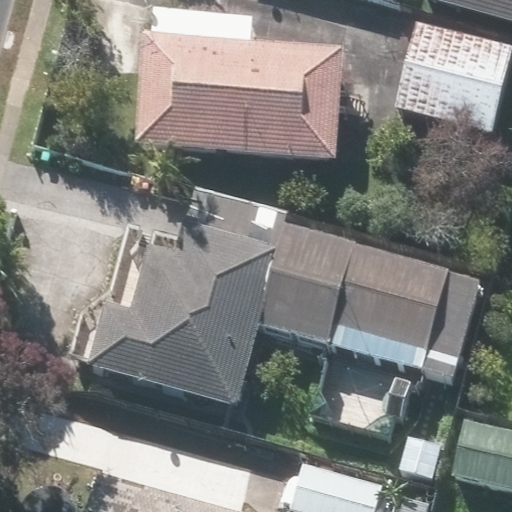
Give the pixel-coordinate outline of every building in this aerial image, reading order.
[(511,0),(417,0),(415,12),(511,36),(511,0)] [(344,173),(348,61),(253,58),(253,30),(150,26),(146,166),(344,173)] [(511,80),(511,54),(425,34),(404,123),(497,145),(511,80)] [(183,266),(152,258),(136,316),(108,308),(89,375),(244,418),(267,338),(259,335),(287,235),(290,224),(202,199),(183,266)] [(486,291),(287,235),(259,335),(267,338),(458,391),(486,291)] [(511,436),(469,429),(459,489),(511,497),(511,436)] [(380,511),(384,496),(307,480),(300,511),(380,511)] [(193,511),(105,490),(99,511),(193,511)]
